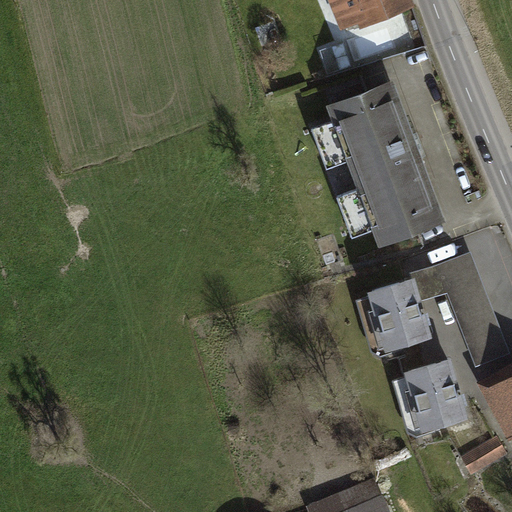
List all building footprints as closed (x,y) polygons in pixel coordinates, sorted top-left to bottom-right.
[(333,0),(342,21),(363,12),(366,18),(406,2),(405,0),(333,0)] [(375,217),(383,240),(439,219),(417,159),(421,157),(412,133),(408,135),(389,83),(333,104),(341,127),(315,137),(327,168),(353,158),(363,186),(337,196),(348,226),(375,217)] [(448,289),(477,362),(505,352),(467,254),(439,265),(448,289)] [(410,273),(412,279),(417,298),(448,289),(439,265),(410,273)] [(412,279),(372,290),(389,346),(428,335),(417,298),(412,279)] [(448,359),(409,370),(425,426),(464,415),(448,359)] [(511,378),(497,387),(511,414),(511,378)] [(474,470),(506,453),(497,437),(465,454),(474,470)] [(311,511),(345,511),(339,496),(310,508),(311,511)] [(387,511),(382,497),(345,511),(387,511)]
